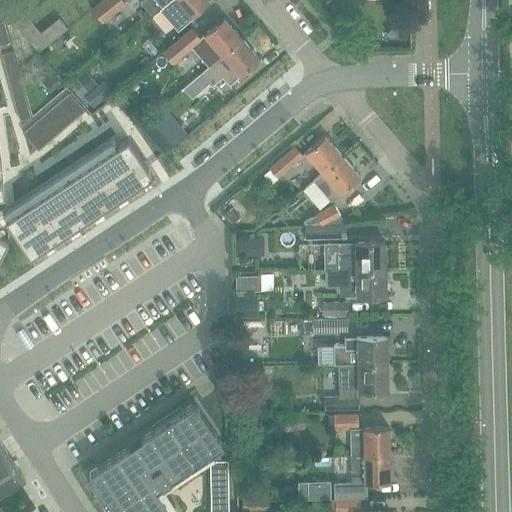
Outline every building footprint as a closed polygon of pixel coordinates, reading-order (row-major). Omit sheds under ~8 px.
[(104,0),(92,10),(103,22),(125,3),(122,0),(104,0)] [(150,14),(159,7),(167,0),(142,0),(140,2),(150,14)] [(167,0),(159,7),(177,29),(188,20),(187,19),(189,18),(208,2),(210,1),(208,0),(167,0)] [(26,13),(15,22),(39,52),(68,29),(59,17),(41,32),(26,13)] [(222,55),(242,38),(241,37),(241,38),(225,19),(225,18),(224,17),(222,18),(223,18),(204,34),(222,55)] [(4,21),(0,21),(0,46),(10,43),(4,21)] [(192,30),(168,52),(177,61),(201,40),(192,30)] [(243,39),(242,38),(222,55),(184,88),(192,97),(209,82),(212,85),(223,76),(230,85),(259,60),(259,61),(260,59),(259,58),(242,39),(243,39)] [(12,51),(1,54),(19,120),(31,116),(12,51)] [(87,99),(95,109),(114,93),(105,83),(87,99)] [(69,93),(23,132),(38,150),(84,111),(69,93)] [(323,173),(343,156),(342,155),(325,136),(326,136),(325,135),(323,136),(305,152),(323,173)] [(119,143),(5,218),(17,235),(26,249),(30,256),(153,174),(128,137),(119,143)] [(269,167),(277,177),(302,156),(294,146),(269,167)] [(343,156),(323,173),(314,180),(332,201),(345,189),(345,190),(359,178),(360,178),(361,177),(360,176),(343,157),(343,156)] [(299,205),(307,216),(323,203),(315,193),(299,205)] [(317,216),(320,222),(343,219),(334,205),(317,216)] [(346,225),(343,219),(320,222),(323,225),(307,226),(307,238),(346,237),(346,225)] [(256,238),(235,239),(235,255),(256,255),(256,238)] [(338,255),(338,270),(385,269),(384,269),(384,243),(385,243),(385,242),(355,243),(337,244),(337,255),(338,255)] [(254,259),(235,260),(235,272),(255,272),(254,259)] [(385,269),(338,270),(339,286),(343,286),(343,296),(356,296),(356,297),(386,296),(386,295),(385,295),(384,270),(385,270),(385,269)] [(260,277),(235,278),(236,293),(260,293),(260,292),(260,277)] [(256,298),(236,298),(237,318),(256,318),(256,298)] [(323,301),(323,313),(347,313),(347,301),(323,301)] [(313,319),(313,332),(348,331),(348,319),(313,319)] [(335,364),(340,364),(387,363),(387,337),(346,338),(346,345),(335,345),(335,364)] [(387,363),(340,364),(341,397),(326,397),(326,410),(359,409),(359,391),(388,391),(387,363)] [(129,446),(86,475),(95,487),(94,488),(95,488),(100,485),(118,511),(117,511),(172,511),(148,476),(153,472),(162,485),(211,453),(214,451),(224,445),(195,402),(183,411),(182,410),(182,411),(185,416),(158,434),(155,429),(154,429),(141,438),(142,439),(129,447),(129,446)] [(358,414),(333,414),(334,429),(350,429),(351,456),(389,455),(389,427),(362,428),(358,428),(358,414)] [(0,497),(26,481),(0,440),(0,497)] [(352,483),(334,483),(334,498),(337,498),(360,498),(367,498),(366,483),(390,483),(389,455),(351,456),(352,483)] [(228,460),(216,460),(216,468),(228,468),(228,460)] [(241,511),(270,511),(271,498),(242,498),(241,511)] [(360,511),(360,498),(337,499),(337,511),(360,511)]
